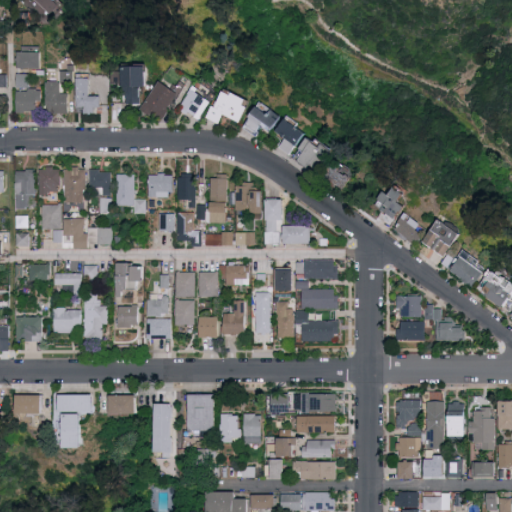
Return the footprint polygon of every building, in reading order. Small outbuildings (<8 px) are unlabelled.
[(51,19),(63,4),(58,0),(34,0),(32,4),(51,19)] [(43,67),(44,51),(19,51),(18,67),(43,67)] [(144,102),(144,85),(152,85),(152,65),(126,64),(125,102),(144,102)] [(71,112),(71,93),(63,93),(63,81),(76,82),(77,70),(63,69),(63,80),(49,79),(49,111),(71,112)] [(32,87),(32,73),(20,72),(19,86),(32,87)] [(9,73),(0,73),(0,85),(9,86),(9,73)] [(92,95),(92,77),(80,77),(79,106),(87,106),(86,113),(100,113),(100,95),(92,95)] [(182,92),(164,79),(144,106),(162,119),(182,92)] [(227,113),(242,121),(253,100),(227,86),(211,117),(222,123),(227,113)] [(215,100),(196,87),(183,106),(201,119),(215,100)] [(20,88),(19,111),(40,111),(40,101),(44,101),(45,89),(20,88)] [(274,134),(283,115),(260,104),(251,123),(274,134)] [(310,131),(290,117),(280,131),(290,137),(284,146),(294,153),(310,131)] [(314,169),(329,149),(312,136),(297,156),(314,169)] [(354,178),(338,164),(328,175),(344,189),(354,178)] [(41,193),(61,193),(60,166),(40,167),(41,193)] [(8,168),(0,168),(0,191),(8,191),(8,168)] [(86,201),(86,168),(66,168),(65,201),(86,201)] [(17,169),(17,207),(34,208),(35,169),(17,169)] [(104,185),(104,194),(113,194),(112,169),(91,170),(91,185),(104,185)] [(198,173),(181,172),(180,206),(198,206),(198,173)] [(119,173),(118,204),(136,204),(136,211),(147,212),(147,198),(137,198),(137,173),(119,173)] [(151,196),(174,196),(175,173),(151,173),(151,196)] [(230,200),(231,175),(214,174),(213,199),(230,200)] [(253,212),(268,212),(269,189),(257,189),(258,183),(239,182),(238,215),(253,216),(253,212)] [(398,219),(411,204),(406,200),(411,193),(401,185),(395,193),(390,189),(379,204),(398,219)] [(113,196),(101,196),(100,211),(112,212),(113,196)] [(270,243),(282,243),(282,218),(288,218),(288,198),(270,198),(270,243)] [(213,221),(231,222),(231,201),(214,200),(213,221)] [(43,228),(62,228),(62,203),(43,204),(43,228)] [(199,219),(210,219),(210,204),(199,204),(199,219)] [(179,239),(194,239),(194,245),(204,245),(204,229),(197,229),(196,211),(178,211),(179,239)] [(420,229),(425,222),(409,211),(397,229),(420,244),(427,234),(420,229)] [(176,230),(176,212),(161,212),(161,230),(176,230)] [(114,243),(113,226),(87,227),(86,217),(65,217),(65,234),(74,234),(75,247),(89,246),(89,243),(114,243)] [(447,255),(463,231),(443,217),(426,241),(447,255)] [(314,241),(314,224),(287,224),(287,242),(314,241)] [(207,244),(235,244),(235,232),(208,231),(207,244)] [(238,231),(239,243),(258,243),(258,231),(238,231)] [(18,245),(31,245),(31,232),(18,232),(18,245)] [(478,266),(483,259),(467,249),(453,271),(478,286),(487,271),(478,266)] [(308,278),(341,277),(341,258),(308,259),(308,278)] [(148,280),(148,265),(136,265),(136,262),(122,261),(121,296),(135,297),(135,287),(143,287),(143,280),(148,280)] [(32,264),(32,278),(52,278),(52,263),(32,264)] [(87,264),(87,277),(100,277),(100,264),(87,264)] [(251,283),(250,264),(222,264),(222,277),(228,277),(228,284),(251,283)] [(298,269),(279,268),(278,289),(298,290),(298,269)] [(179,271),(178,295),(197,295),(198,271),(179,271)] [(201,271),(202,296),(220,295),(219,271),(201,271)] [(505,306),(511,297),(511,278),(501,271),(485,292),(505,306)] [(58,272),(58,286),(77,286),(77,290),(84,291),(84,272),(58,272)] [(338,287),(312,288),(312,280),(299,280),(299,288),(305,288),(306,308),(343,307),(342,295),(338,295),(338,287)] [(90,337),(108,337),(107,322),(113,322),(112,304),(102,305),(102,290),(88,291),(90,337)] [(273,291),(258,291),(257,332),(272,332),(273,291)] [(426,294),(402,295),(403,316),(426,316),(426,294)] [(152,314),(172,314),(172,297),(151,297),(152,314)] [(198,299),(178,299),(178,323),(198,323),(198,299)] [(226,333),(248,333),(247,299),(236,300),(236,312),(226,312),(226,333)] [(290,301),(279,301),(280,337),(297,337),(296,308),(291,308),(290,301)] [(122,325),(142,325),(143,305),(123,304),(122,325)] [(443,339),(471,338),(470,326),(461,326),(461,317),(447,318),(446,305),(429,306),(429,319),(442,319),(443,339)] [(85,307),(59,307),(59,331),(85,331),(85,307)] [(340,319),(313,319),(312,309),(299,310),(300,341),(341,339),(340,319)] [(45,315),(20,316),(21,340),(46,339),(45,315)] [(222,315),(203,316),(204,337),(223,336),(222,315)] [(175,317),(151,317),(151,337),(175,337),(175,317)] [(431,339),(430,320),(403,320),(403,339),(431,339)] [(12,349),(12,324),(0,323),(0,339),(2,339),(2,349),(12,349)] [(294,412),(293,392),(274,393),(275,413),(294,412)] [(339,410),(339,392),(296,393),(296,411),(339,410)] [(99,393),(65,393),(65,412),(71,411),(72,447),(90,447),(89,411),(99,411),(99,393)] [(217,394),(192,393),(191,429),(217,430),(217,394)] [(48,412),(48,394),(23,394),(23,413),(48,412)] [(141,394),(114,394),(114,412),(140,413),(141,394)] [(412,427),(412,433),(424,434),(425,399),(401,399),(401,410),(402,410),(401,427),(412,427)] [(448,448),(449,400),(431,400),(430,447),(448,448)] [(157,453),(175,453),(175,403),(158,402),(157,453)] [(454,402),(455,435),(472,435),(471,402),(454,402)] [(243,439),(243,413),(225,413),(225,439),(243,439)] [(266,413),(248,413),(248,442),(265,443),(266,413)] [(340,415),(301,415),(301,432),(340,431),(340,415)] [(421,456),(422,447),(425,447),(425,436),(403,436),(402,456),(421,456)] [(298,456),(299,437),(282,437),(282,456),(298,456)] [(307,457),(337,456),(336,438),(307,439),(307,457)] [(220,447),(196,448),(196,462),(210,461),(210,467),(220,467),(220,447)] [(288,458),(275,458),(275,478),(288,478),(288,458)] [(452,458),(452,474),(467,475),(467,458),(452,458)] [(339,460),(295,460),(296,472),(303,471),(303,479),(339,478),(339,460)] [(404,477),(419,478),(419,461),(404,460),(404,477)] [(502,461),(477,460),(476,475),(501,476),(502,461)] [(259,466),(245,465),(245,476),(258,476),(259,466)] [(215,511),(218,511),(252,511),(253,498),(240,497),(240,491),(216,490),(215,511)] [(422,491),(400,490),(400,506),(422,506),(422,491)] [(339,510),(339,491),(288,492),(289,511),(339,510)] [(454,509),(454,492),(445,492),(445,495),(427,495),(427,508),(454,509)] [(511,511),(511,496),(505,497),(505,492),(493,492),(493,509),(504,509),(503,511),(511,511)] [(258,508),(282,508),(281,493),(258,494),(258,508)]
